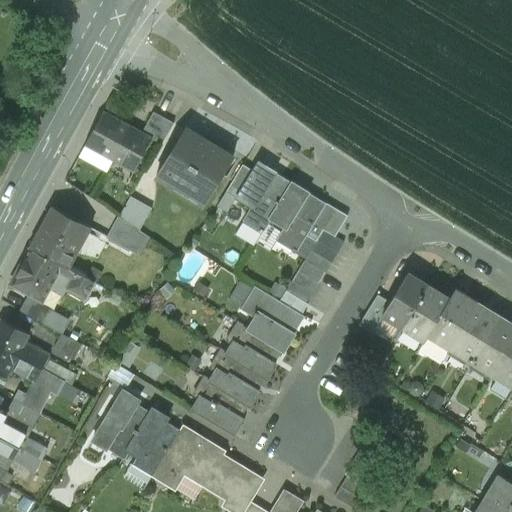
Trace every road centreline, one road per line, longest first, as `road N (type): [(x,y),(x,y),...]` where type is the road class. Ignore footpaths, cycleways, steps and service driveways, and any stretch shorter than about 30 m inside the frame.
road 1 (residential): [(413,210),(116,22)]
road 2 (residential): [(413,210),(329,349),(299,432)]
road 3 (primary): [(116,22),(0,237)]
